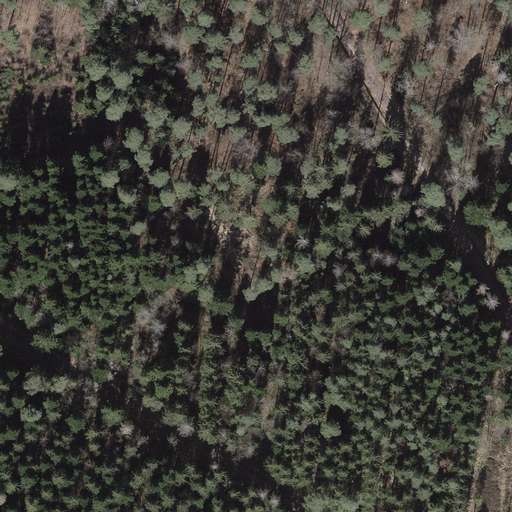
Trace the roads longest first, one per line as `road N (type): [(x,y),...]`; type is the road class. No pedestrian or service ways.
road 1 (track): [(321,511),(0,326)]
road 2 (track): [(326,0),(511,313)]
